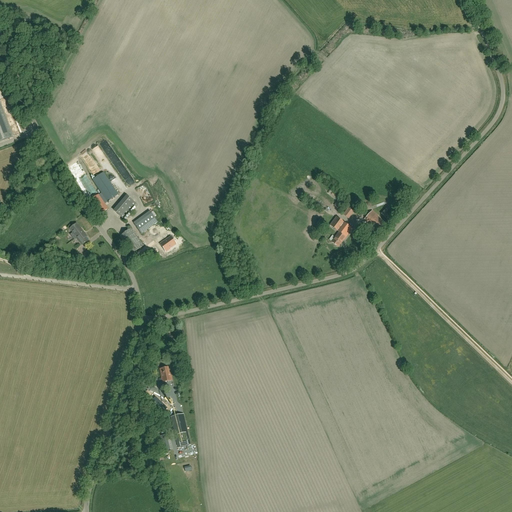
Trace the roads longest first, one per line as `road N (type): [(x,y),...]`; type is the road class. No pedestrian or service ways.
road 1 (unclassified): [(140,319),(341,274),(369,258),(501,108),(503,85),(469,0)]
road 2 (unclassified): [(140,319),(126,270),(0,62)]
road 3 (unclassified): [(85,511),(140,319)]
road 4 (track): [(376,250),(511,382)]
